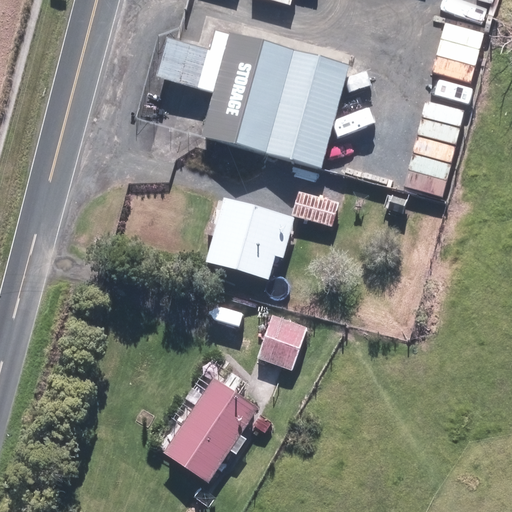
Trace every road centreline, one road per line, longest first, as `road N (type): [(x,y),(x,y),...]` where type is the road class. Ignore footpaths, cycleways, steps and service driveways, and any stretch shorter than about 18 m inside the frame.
road 1 (tertiary): [(98,0),(0,369)]
road 2 (unknown): [(238,0),(413,50),(431,0)]
